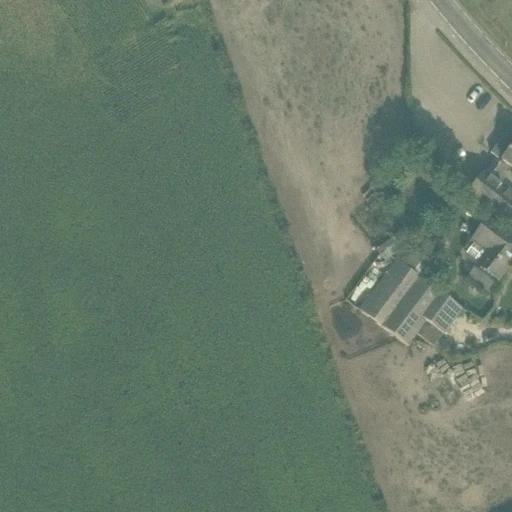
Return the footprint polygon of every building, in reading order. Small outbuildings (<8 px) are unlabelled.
[(217,63),(204,70),(210,81),(223,73),(217,63)] [(490,154),(501,163),(489,178),(483,174),(466,195),(502,223),(511,210),(511,128),(490,154)] [(399,169),(391,176),(398,183),(405,175),(399,169)] [(477,266),(469,278),(488,292),(496,281),(498,282),(509,267),(510,268),(511,265),(511,235),(488,217),(472,242),(485,252),(475,265),(477,266)] [(423,241),(421,254),(443,257),(445,243),(431,241),(431,242),(423,241)] [(408,348),(417,336),(433,348),(463,312),(419,278),(396,262),(359,312),(381,328),(408,348)]
